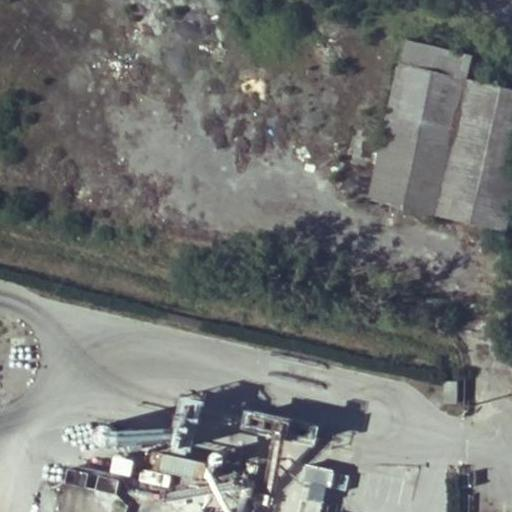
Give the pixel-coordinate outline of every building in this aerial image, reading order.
[(401,64),(468,79),(473,57),(406,43),(401,64)] [(439,216),(468,79),(401,64),(371,201),(439,216)] [(511,203),(511,88),(468,79),(439,216),(506,231),(511,203)] [(187,458),(202,403),(179,397),(159,469),(200,480),(205,463),(187,458)] [(304,501),(301,511),(322,511),(333,470),(304,463),(300,481),(293,480),(288,497),(304,501)]
